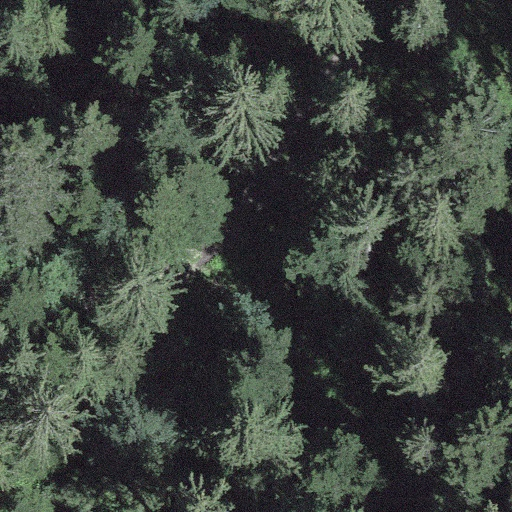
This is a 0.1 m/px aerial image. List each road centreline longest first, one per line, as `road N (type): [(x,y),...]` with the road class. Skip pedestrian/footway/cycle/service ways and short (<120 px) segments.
road 1 (track): [(0,389),(41,344),(254,226),(385,0)]
road 2 (track): [(387,0),(451,75),(511,112)]
